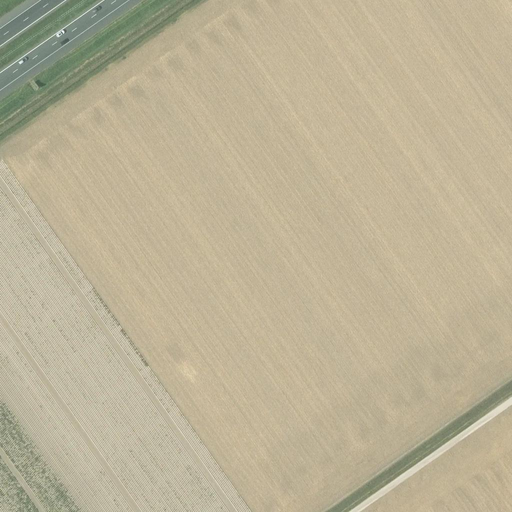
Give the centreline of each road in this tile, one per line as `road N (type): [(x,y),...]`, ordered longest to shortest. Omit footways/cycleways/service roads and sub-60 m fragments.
road 1 (track): [(353,511),(511,400)]
road 2 (motorway): [(0,81),(116,0)]
